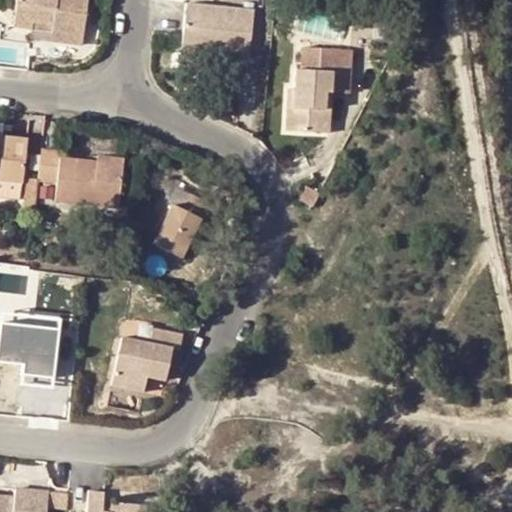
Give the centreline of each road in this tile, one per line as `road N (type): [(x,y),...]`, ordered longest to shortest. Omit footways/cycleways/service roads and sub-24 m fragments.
road 1 (unclassified): [(123,102),(228,140),(262,167),(279,207),(260,270),(177,435),(113,455),(0,442)]
road 2 (track): [(451,0),(511,350)]
road 3 (track): [(511,439),(392,429),(402,390),(491,239)]
road 4 (unclassified): [(123,102),(0,88)]
